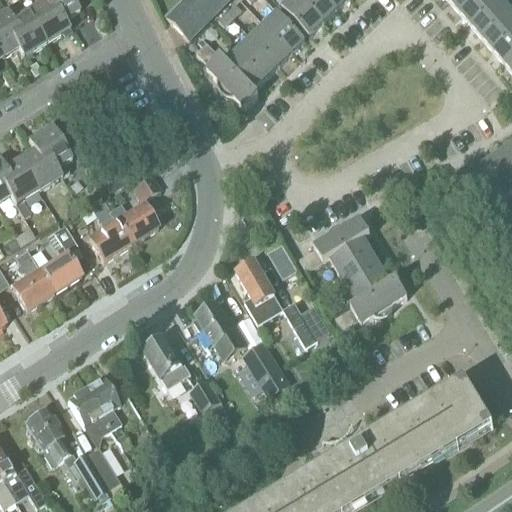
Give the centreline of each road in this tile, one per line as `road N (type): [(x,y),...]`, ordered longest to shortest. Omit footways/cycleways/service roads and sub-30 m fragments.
road 1 (residential): [(274,146),(311,199),(454,119),(462,105),(458,88),(398,20),(341,78)]
road 2 (residential): [(0,400),(188,279),(205,245),(209,171)]
road 3 (residential): [(325,425),(467,329)]
road 4 (residential): [(0,124),(140,37)]
road 5 (residential): [(209,171),(140,37)]
